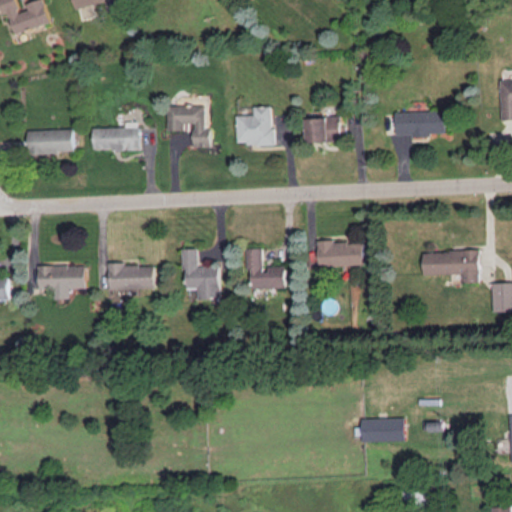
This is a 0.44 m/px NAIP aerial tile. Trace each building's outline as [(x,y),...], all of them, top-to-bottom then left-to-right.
[(52,21),(45,0),(32,0),(28,1),(30,8),(22,11),(18,0),(0,0),(4,13),(10,11),(16,31),(52,21)] [(106,0),(107,0),(110,12),(122,9),(119,0),(72,0),(75,7),(106,0)] [(511,77),(502,78),(503,119),(511,118),(511,77)] [(170,128),(195,128),(196,145),(212,145),(212,127),(208,127),(207,104),(170,104),(170,128)] [(275,142),(275,105),(256,105),(256,113),(238,114),(239,143),(275,142)] [(449,132),(448,109),(397,110),(398,134),(449,132)] [(345,115),(308,116),(308,141),(346,140),(345,115)] [(96,148),(142,147),(142,125),(95,126),(96,148)] [(30,129),(31,152),(76,150),(75,127),(30,129)] [(320,265),(367,263),(366,239),(319,240),(320,265)] [(287,286),(286,264),(264,265),(263,246),(247,247),(248,268),(252,268),(253,287),(287,286)] [(221,264),(200,265),(199,247),(183,247),(184,268),(188,268),(188,287),(199,287),(199,298),(221,298),(221,264)] [(464,272),(464,281),(482,281),(481,249),(425,250),(425,273),(464,272)] [(157,262),(110,263),(111,288),(157,286),(157,262)] [(87,287),(87,264),(41,264),(41,288),(57,288),(58,297),(72,297),(71,287),(87,287)] [(511,309),(511,280),(494,281),(495,309),(511,309)] [(364,440),(407,439),(406,417),(363,418),(364,440)]
